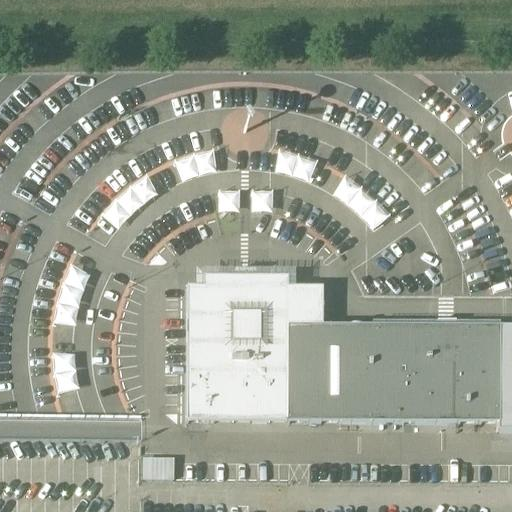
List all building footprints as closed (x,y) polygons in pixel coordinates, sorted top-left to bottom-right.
[(268,155),(262,177),(325,194),(323,202),(365,236),(380,218),(337,183),(333,182),(322,173),(309,169),(302,163),(268,155)] [(201,157),(164,163),(168,186),(205,180),(201,157)] [(102,236),(150,202),(137,184),(89,218),(102,236)] [(207,191),(207,218),(229,218),(228,191),(224,192),(224,191),(207,191)] [(186,290),(185,425),(285,426),(497,426),(497,433),(511,433),(511,393),(498,393),(498,330),(452,329),(452,325),(438,325),(438,329),(287,329),(287,280),(202,280),(202,290),(186,290)] [(431,488),(431,461),(348,460),(348,487),(431,488)]
